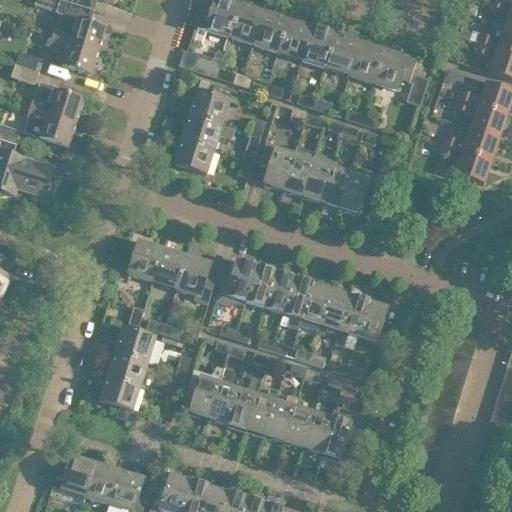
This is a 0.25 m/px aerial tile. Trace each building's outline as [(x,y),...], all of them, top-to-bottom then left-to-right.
[(92,11),(57,0),(33,0),(32,4),(57,12),(49,36),(96,51),(104,26),(88,21),(92,11)] [(112,0),(57,0),(92,11),(94,0),(100,0),(111,4),(112,0)] [(194,28),(228,39),(238,6),(220,0),(213,0),(209,13),(200,10),(194,28)] [(500,10),(503,1),(499,0),(490,0),(488,6),(500,10)] [(228,39),(229,39),(252,47),(263,14),(238,6),(228,39)] [(252,47),(254,47),(276,54),(287,21),(263,14),(252,47)] [(276,54),(279,55),(300,62),(311,29),(287,21),(276,54)] [(487,47),(496,50),(511,55),(511,30),(504,27),(499,41),(490,38),(487,47)] [(300,62),(324,69),(334,36),(311,29),(300,62)] [(457,36),(468,40),(470,33),(460,30),(457,36)] [(476,43),(487,47),(490,38),(479,34),(476,43)] [(96,51),(49,36),(46,48),(63,53),(59,66),(89,75),(96,51)] [(324,69),(328,71),(347,77),(358,44),(334,36),(324,69)] [(484,56),(487,47),(476,43),(473,52),(484,56)] [(347,77),(353,79),(372,85),(382,52),(358,44),(347,77)] [(511,55),(496,50),(488,74),(511,81),(511,55)] [(190,71),(215,79),(218,68),(221,61),(223,55),(213,52),(211,58),(196,53),(190,71)] [(378,87),(396,93),(401,78),(407,80),(406,82),(410,83),(404,102),(418,106),(427,79),(410,73),(414,62),(388,54),(382,52),(372,85),(378,87)] [(17,53),(13,65),(37,72),(40,60),(17,53)] [(37,72),(13,65),(10,77),(33,84),(37,72)] [(231,84),(235,74),(218,68),(215,79),(231,84)] [(453,81),(460,84),(463,76),(445,70),(441,81),(452,85),(453,81)] [(264,94),(267,84),(250,78),(247,89),(264,94)] [(30,97),(27,109),(73,123),(81,99),(53,90),(55,86),(36,81),(30,97)] [(511,92),(485,83),(476,107),(506,117),(511,100),(511,92)] [(195,92),(187,116),(220,127),(228,102),(228,101),(237,104),(240,93),(212,84),(208,96),(195,92)] [(282,89),(267,84),(264,94),(279,99),(282,89)] [(456,100),(468,104),(471,95),(459,91),(456,100)] [(311,110),(314,100),(298,95),(295,105),(311,110)] [(314,100),(311,110),(328,115),(331,106),(314,100)] [(465,113),(468,104),(456,100),(453,109),(465,113)] [(473,116),(469,130),(498,140),(506,117),(476,107),(468,104),(465,113),(473,116)] [(66,147),(73,123),(27,109),(23,120),(25,121),(21,133),(36,138),(66,147)] [(305,125),(308,116),(292,111),(289,120),(305,125)] [(359,125),(362,116),(346,111),(343,120),(359,125)] [(187,116),(179,140),(212,151),(217,136),(229,140),(232,131),(220,127),(187,116)] [(308,116),(305,125),(317,129),(320,119),(308,116)] [(359,125),(376,131),(379,121),(362,116),(359,125)] [(249,136),(259,140),(264,124),(254,122),(249,136)] [(341,136),(344,127),(330,122),(327,132),(341,136)] [(0,126),(0,138),(14,143),(17,132),(0,126)] [(344,127),(341,136),(355,141),(358,131),(344,127)] [(452,149),(461,152),(491,163),(498,140),(469,130),(464,143),(455,140),(452,149)] [(363,132),(360,143),(374,147),(377,137),(363,132)] [(245,153),(254,156),(259,140),(249,136),(245,153)] [(440,145),(452,149),(455,140),(444,136),(440,145)] [(42,197),(50,169),(11,157),(14,144),(0,139),(0,191),(13,196),(15,188),(42,197)] [(212,151),(179,140),(171,164),(204,175),(212,151)] [(256,165),(268,169),(262,188),(268,190),(268,188),(283,193),(295,157),(296,152),(263,142),(256,165)] [(449,158),(452,149),(440,145),(437,154),(449,158)] [(297,149),(296,152),(295,157),(283,193),(283,194),(288,196),(289,194),(301,198),(315,155),(315,154),(297,149)] [(491,163),(461,152),(452,149),(449,158),(458,161),(453,176),(482,186),(491,163)] [(307,200),(319,204),(331,168),(333,161),(315,155),(301,198),(301,200),(306,202),(307,200)] [(245,179),(250,163),(241,160),(236,176),(245,179)] [(331,168),(319,204),(319,206),(325,208),(325,206),(338,210),(350,174),(331,168)] [(360,170),(357,176),(350,174),(338,210),(338,212),(344,214),(344,212),(357,216),(365,190),(373,193),(378,177),(360,170)] [(150,283),(161,250),(137,242),(126,276),(150,283)] [(150,283),(174,291),(184,257),(161,250),(150,283)] [(184,257),(174,291),(193,297),(192,301),(205,305),(214,278),(205,276),(209,265),(184,257)] [(222,278),(214,303),(230,308),(232,302),(242,305),(242,303),(253,268),(254,266),(250,264),(249,267),(236,263),(230,281),(222,278)] [(272,274),(272,271),(267,270),(266,272),(254,268),(253,268),(242,303),(243,303),(261,309),(272,274)] [(261,309),(262,309),(280,315),(291,280),(292,278),(286,276),(286,278),(272,274),(261,309)] [(291,280),(280,315),(289,318),(286,327),(296,330),(299,321),(298,321),(309,286),(310,283),(304,282),(304,284),(291,280)] [(309,286),(298,321),(299,321),(317,326),(328,289),(324,288),(323,290),(309,286)] [(334,337),(347,296),(328,289),(317,326),(318,327),(315,334),(320,336),(324,333),(334,337)] [(354,338),(365,303),(366,302),(347,296),(334,337),(331,345),(341,349),(345,335),(354,338)] [(350,351),(351,352),(361,355),(365,342),(375,345),(375,344),(383,346),(388,333),(390,326),(381,324),(386,309),(384,308),(385,307),(380,305),(379,308),(365,303),(354,338),(350,351)] [(137,327),(141,314),(142,311),(132,307),(127,324),(137,327)] [(147,328),(161,333),(165,321),(150,316),(147,328)] [(180,326),(165,321),(161,333),(176,338),(180,326)] [(218,334),(232,338),(235,329),(221,324),(218,334)] [(476,335),(453,327),(449,339),(472,347),(476,335)] [(112,354),(146,364),(153,339),(120,329),(112,354)] [(235,329),(232,338),(246,342),(249,333),(235,329)] [(259,336),(256,345),(270,350),(273,340),(259,336)] [(445,350),(469,358),(472,347),(449,339),(445,350)] [(227,354),(230,344),(217,340),(213,349),(227,354)] [(273,340),(270,350),(284,354),(287,345),(273,340)] [(230,344),(227,354),(242,358),(245,349),(230,344)] [(307,362),(310,352),(296,348),(293,357),(307,362)] [(442,362),(466,369),(469,358),(445,350),(442,362)] [(265,365),(268,356),(254,352),(251,361),(265,365)] [(310,352),(307,362),(321,366),(324,356),(310,352)] [(112,354),(105,378),(138,388),(146,364),(112,354)] [(175,373),(184,376),(190,359),(181,356),(175,373)] [(268,356),(265,365),(280,370),(283,361),(268,356)] [(345,373),(348,364),(333,359),(330,369),(345,373)] [(438,373),(462,380),(466,369),(442,362),(438,373)] [(302,377),(305,368),(291,363),(288,372),(302,377)] [(348,364),(345,373),(360,378),(362,369),(348,364)] [(188,416),(206,421),(222,369),(215,366),(210,375),(193,370),(191,378),(185,398),(192,400),(187,413),(189,414),(188,416)] [(305,368),(302,377),(317,382),(320,372),(305,368)] [(222,369),(206,421),(213,424),(214,422),(225,425),(236,390),(228,387),(232,372),(222,369)] [(501,380),(511,383),(511,371),(505,369),(501,380)] [(184,376),(175,373),(170,388),(180,391),(184,376)] [(435,384),(459,392),(462,380),(438,373),(435,384)] [(340,389),(343,380),(328,375),(326,384),(340,389)] [(133,424),(136,416),(137,412),(131,411),(138,388),(105,378),(97,402),(116,408),(114,417),(133,424)] [(225,428),(243,433),(245,428),(255,396),(259,385),(260,381),(251,378),(246,393),(236,390),(225,425),(225,428)] [(343,380),(340,389),(355,393),(358,384),(343,380)] [(511,383),(501,380),(498,391),(511,395),(511,383)] [(455,403),(456,401),(459,392),(435,384),(431,395),(455,403)] [(243,433),(262,439),(274,402),(277,391),(259,385),(255,396),(245,428),(243,433)] [(511,395),(498,391),(497,392),(494,402),(511,407),(511,395)] [(270,439),(281,443),(293,407),(296,398),(286,395),(283,405),(274,402),(262,439),(269,441),(270,439)] [(428,407),(451,415),(455,403),(431,395),(428,407)] [(171,416),(177,400),(167,397),(162,413),(171,416)] [(511,407),(494,402),(490,414),(511,420),(511,407)] [(300,449),(311,413),(293,407),(282,443),(281,446),(287,447),(288,445),(300,449)] [(424,418),(448,425),(451,415),(428,407),(424,418)] [(329,419),(330,419),(319,455),(320,455),(319,458),(336,463),(337,461),(338,461),(345,440),(352,442),(351,446),(352,446),(362,415),(347,410),(346,416),(333,412),(332,412),(329,419)] [(330,419),(329,419),(311,413),(300,449),(301,449),(300,452),(306,454),(307,451),(319,455),(330,419)] [(511,420),(490,414),(487,425),(511,432),(511,429),(511,420)] [(445,437),(447,428),(448,425),(424,418),(421,429),(445,437)] [(487,425),(483,436),(507,444),(511,432),(487,425)] [(421,429),(417,440),(441,447),(445,437),(421,429)] [(483,436),(480,448),(504,455),(507,444),(483,436)] [(414,451),(438,458),(441,447),(417,440),(414,451)] [(480,448),(477,456),(477,458),(500,466),(504,455),(480,448)] [(410,462),(434,469),(438,458),(414,451),(410,462)] [(83,498),(93,465),(69,457),(64,471),(56,469),(50,489),(60,492),(60,491),(83,498)] [(500,466),(477,458),(473,469),(497,477),(500,466)] [(407,474),(431,481),(434,469),(410,462),(407,474)] [(106,506),(117,472),(93,465),(83,498),(106,506)] [(497,477),(473,469),(469,480),(493,488),(497,477)] [(141,480),(117,472),(106,506),(126,511),(138,511),(142,501),(135,499),(141,480)] [(403,485),(427,492),(431,481),(407,474),(403,485)] [(177,511),(188,480),(186,480),(183,478),(182,480),(169,476),(162,497),(154,494),(148,511),(177,511)] [(188,480),(177,511),(198,511),(206,486),(188,480)] [(469,480),(466,492),(490,499),(493,488),(469,480)] [(219,511),(225,492),(224,492),(206,486),(198,511),(219,511)] [(239,511),(243,500),(242,500),(243,498),(225,492),(219,511),(239,511)] [(466,492),(462,503),(486,511),(490,499),(466,492)] [(243,500),(239,511),(260,511),(262,506),(261,506),(262,503),(257,501),(256,504),(243,500)] [(462,503),(459,511),(485,511),(486,511),(462,503)]
